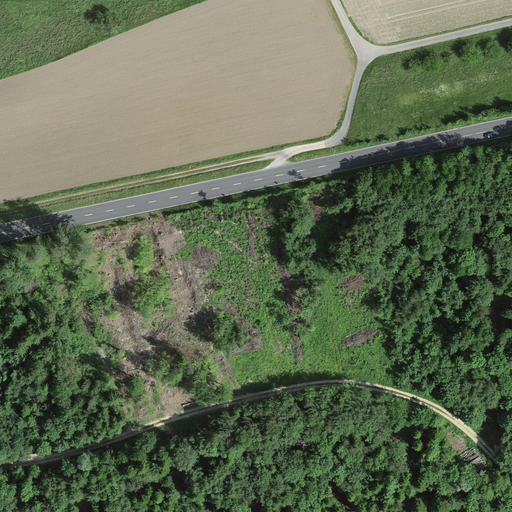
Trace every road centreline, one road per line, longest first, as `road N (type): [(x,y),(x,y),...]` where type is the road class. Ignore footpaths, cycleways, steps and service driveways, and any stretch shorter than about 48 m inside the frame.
road 1 (track): [(511,480),(468,430),(385,388),(297,386),(0,461)]
road 2 (primary): [(511,125),(0,234)]
road 3 (track): [(356,48),(333,142),(0,209)]
road 4 (track): [(511,15),(356,48)]
